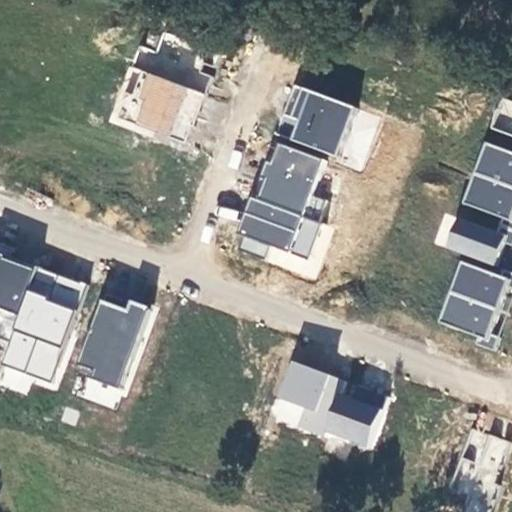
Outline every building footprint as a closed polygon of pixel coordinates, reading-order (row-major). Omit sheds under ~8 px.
[(184,146),(204,93),(156,75),(164,54),(141,45),(134,64),(131,63),(110,117),(184,146)] [(357,109),(294,85),(283,115),(297,121),(290,140),(338,158),(357,109)] [(511,101),(502,98),(490,128),(511,136),(511,101)] [(511,153),(485,143),(473,173),(511,188),(511,153)] [(326,162),(279,144),(271,164),(265,162),(260,175),(266,177),(257,200),(319,224),(328,201),(314,195),(326,162)] [(511,188),(473,173),(461,203),(501,218),(498,225),(511,230),(511,188)] [(257,200),(250,197),(236,232),(245,236),(240,248),(266,258),(270,245),(309,260),(322,225),(319,224),(257,200)] [(511,246),(511,230),(498,225),(495,233),(456,218),(444,249),(494,268),(504,244),(511,246)] [(0,338),(10,342),(35,269),(2,257),(3,256),(0,254),(0,338)] [(511,288),(511,271),(503,268),(500,276),(460,261),(448,292),(499,312),(509,287),(511,288)] [(87,286),(35,269),(10,342),(2,367),(53,385),(87,286)] [(499,312),(448,292),(437,323),(476,338),(473,344),(493,352),(499,337),(491,334),(499,312)] [(127,310),(102,302),(76,374),(122,390),(151,310),(129,302),(127,310)] [(334,436),(353,385),(297,364),(284,400),(309,409),(303,424),(302,428),(332,439),(334,436)] [(372,449),(391,398),(353,385),(334,436),(372,449)] [(491,494),(508,441),(470,428),(449,494),(450,495),(443,511),(495,511),(501,497),(491,494)]
